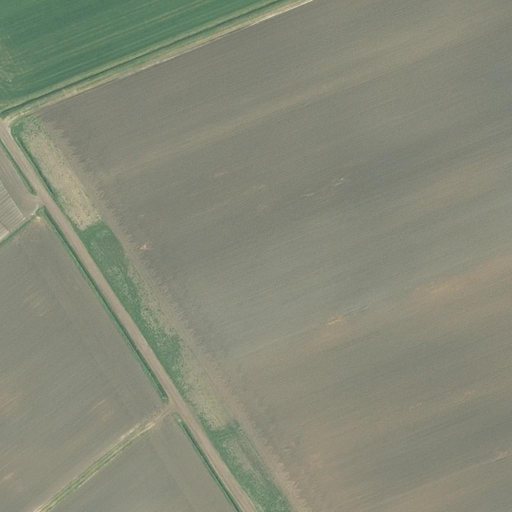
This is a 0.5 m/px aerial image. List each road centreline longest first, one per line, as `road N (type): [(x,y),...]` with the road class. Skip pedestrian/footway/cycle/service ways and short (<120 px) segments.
road 1 (track): [(0,128),(250,511)]
road 2 (track): [(0,122),(303,0)]
road 3 (track): [(40,511),(176,400)]
